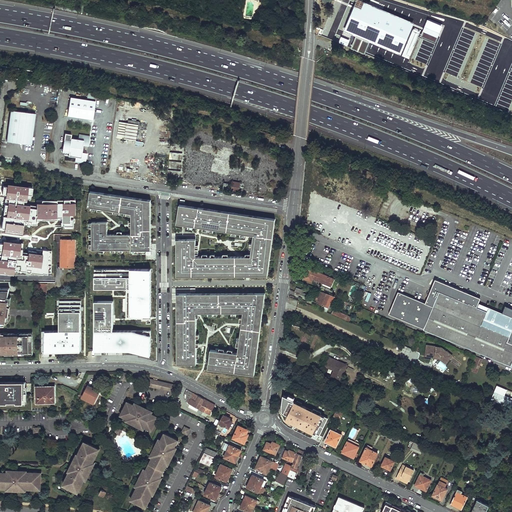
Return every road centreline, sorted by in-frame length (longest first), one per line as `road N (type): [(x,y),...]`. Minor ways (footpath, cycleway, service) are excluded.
road 1 (motorway): [(0,34),(253,94),(511,196)]
road 2 (motorway): [(511,176),(314,94),(166,50)]
road 3 (motorway): [(511,151),(317,86),(166,50)]
road 4 (tertiary): [(293,205),(312,0)]
road 5 (tertiary): [(441,511),(270,424)]
road 6 (motorway): [(166,50),(0,15)]
road 7 (unknown): [(291,228),(429,280),(435,266)]
road 8 (residential): [(0,367),(162,371)]
road 9 (tertiary): [(265,410),(284,282)]
road 10 (residential): [(293,205),(165,188)]
road 11 (residential): [(165,188),(43,165)]
road 12 (residential): [(163,284),(284,282)]
